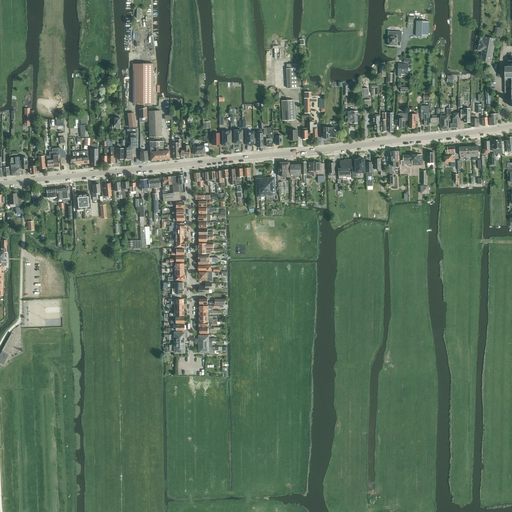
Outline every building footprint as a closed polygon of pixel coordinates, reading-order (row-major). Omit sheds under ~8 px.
[(428,36),(429,21),(417,21),(416,36),(428,36)] [(503,27),(496,26),(494,36),(501,37),(503,27)] [(402,40),(402,32),(396,31),(396,35),(388,35),(388,45),(397,45),(398,39),(402,40)] [(482,51),(481,60),(480,63),(484,63),(484,61),(490,62),(495,39),(485,37),(484,41),(480,41),(478,50),(482,51)] [(152,103),(152,63),(132,63),(132,103),(152,103)] [(408,64),(399,64),(398,64),(398,76),(400,76),(400,74),(407,74),(408,64)] [(301,87),(301,83),(301,82),(298,82),(297,68),(287,68),(288,88),(301,87)] [(278,92),(278,91),(277,90),(276,88),(275,87),(274,87),(273,87),(271,87),(270,87),(270,88),(269,90),(268,91),(269,93),(269,95),(271,96),(272,96),(273,96),(274,96),(275,96),(276,95),(277,94),(277,93),(278,92)] [(362,100),(365,100),(365,106),(371,106),(370,96),(369,96),(368,88),(362,88),(362,95),(362,100)] [(282,101),(283,120),(295,120),(294,100),(282,101)] [(429,106),(428,106),(420,106),(421,116),(424,116),(424,125),(430,125),(429,106)] [(461,110),(461,119),(464,119),(464,122),(470,122),(470,108),(464,108),(464,110),(461,110)] [(149,142),(161,141),(160,110),(148,111),(149,142)] [(349,123),(357,123),(357,111),(345,111),(345,122),(350,122),(349,123)] [(127,113),(129,128),(136,127),(134,112),(127,113)] [(396,118),(396,120),(398,120),(398,127),(404,127),(404,121),(407,121),(407,115),(405,114),(405,113),(403,113),(402,113),(401,113),(399,113),(398,113),(398,118),(396,118)] [(444,129),(447,129),(447,128),(448,128),(448,122),(452,122),(452,116),(445,116),(445,113),(441,113),(441,128),(444,128),(444,129)] [(453,113),(453,118),(452,118),(453,123),(450,123),(451,128),(458,128),(457,117),(459,117),(458,113),(453,113)] [(490,114),(487,114),(488,125),(498,124),(497,113),(490,114)] [(418,114),(409,114),(409,119),(409,127),(416,127),(416,119),(418,119),(418,114)] [(114,125),(112,125),(112,129),(120,129),(120,125),(120,118),(114,118),(114,125)] [(89,137),(88,125),(80,125),(81,137),(89,137)] [(321,133),(321,139),(324,138),(324,139),(329,138),(329,137),(334,137),(338,137),(338,133),(334,133),(334,127),(328,127),(324,127),(324,133),(321,133)] [(132,148),(137,148),(136,129),(130,129),(130,147),(124,147),(124,159),(125,159),(125,160),(127,160),(127,159),(133,159),(133,149),(132,149),(132,148)] [(242,130),(234,130),(234,144),(235,144),(236,145),(238,144),(242,143),(242,130)] [(272,131),(272,138),(275,138),(275,145),(282,144),(281,136),(277,136),(277,130),(272,131)] [(231,131),(222,132),(223,145),(223,146),(227,146),(227,145),(231,145),(231,132),(231,131)] [(259,133),(253,133),(253,142),(256,142),(256,147),(262,147),(261,131),(259,131),(259,133)] [(90,137),(90,140),(90,144),(90,150),(90,165),(97,165),(97,161),(98,160),(98,158),(97,157),(97,149),(97,144),(92,144),(92,141),(95,141),(95,137),(94,137),(90,137)] [(171,139),(173,158),(179,157),(178,147),(182,147),(181,139),(175,140),(176,142),(174,142),(174,138),(171,139)] [(501,139),(492,140),(493,151),(496,151),(496,153),(501,153),(501,139)] [(158,160),(169,159),(169,150),(165,150),(165,141),(161,141),(149,142),(149,146),(151,160),(151,162),(158,161),(158,160)] [(189,148),(188,145),(184,146),(184,148),(180,148),(180,156),(189,156),(189,148)] [(193,154),(205,153),(204,145),(193,147),(193,154)] [(448,150),(445,151),(446,155),(446,156),(444,156),(444,162),(455,161),(454,155),(454,154),(455,154),(454,146),(447,147),(448,150)] [(393,151),(391,151),(392,160),(392,161),(393,161),(394,167),(396,167),(397,167),(398,168),(399,167),(400,167),(399,151),(398,151),(397,150),(396,150),(395,150),(394,150),(394,151),(393,151)] [(412,165),(413,165),(422,164),(422,154),(404,155),(404,160),(401,160),(401,165),(404,165),(404,164),(412,163),(412,165)] [(10,167),(10,175),(20,175),(20,166),(19,166),(19,157),(9,157),(8,167),(10,167)] [(356,167),(353,167),(353,177),(356,177),(356,173),(365,172),(365,159),(364,159),(364,158),(359,158),(359,160),(356,160),(356,167)] [(374,164),(374,169),(379,169),(378,171),(381,171),(381,175),(385,175),(385,170),(382,170),(382,169),(381,169),(381,158),(375,158),(374,164)] [(343,176),(346,176),(346,177),(351,176),(351,171),(349,171),(349,168),(352,168),(351,160),(349,160),(349,159),(344,159),(344,160),(340,160),(340,166),(341,166),(341,168),(338,168),(339,179),(343,179),(343,176)] [(309,162),(309,171),(309,174),(314,174),(314,176),(314,177),(315,177),(316,177),(316,176),(317,176),(318,176),(318,181),(321,181),(321,182),(325,182),(324,163),(314,163),(314,162),(309,162)] [(286,163),(281,163),(281,177),(290,177),(290,164),(289,163),(286,163)] [(330,173),(330,176),(338,175),(337,172),(336,172),(335,163),(329,163),(329,173),(330,173)] [(200,186),(203,186),(203,181),(202,181),(202,178),(201,178),(200,173),(194,173),(195,182),(200,181),(200,186)] [(183,175),(177,175),(171,176),(173,192),(165,193),(165,194),(163,194),(162,194),(163,201),(175,200),(180,200),(180,193),(182,192),(181,184),(184,183),(183,175)] [(167,185),(168,184),(171,184),(170,176),(162,177),(162,180),(162,184),(163,190),(162,190),(163,194),(165,194),(165,193),(165,189),(164,188),(167,185)] [(257,178),(258,197),(270,196),(270,195),(276,195),(275,177),(257,178)] [(148,191),(148,188),(148,187),(147,179),(139,180),(140,188),(142,188),(142,191),(148,191)] [(118,191),(118,195),(119,195),(119,199),(123,198),(122,194),(121,190),(120,190),(119,182),(112,182),(113,190),(117,190),(117,191),(118,191)] [(102,191),(103,196),(102,196),(103,199),(105,198),(105,197),(108,197),(108,195),(111,195),(110,183),(103,183),(104,191),(102,191)] [(92,192),(93,197),(92,197),(93,201),(97,200),(96,196),(96,192),(100,192),(99,184),(93,185),(93,192),(92,192)] [(62,199),(69,198),(68,187),(61,187),(62,195),(62,199)] [(40,202),(40,201),(39,190),(31,191),(33,203),(34,206),(37,206),(37,205),(37,202),(40,202)] [(10,204),(15,204),(16,213),(22,213),(21,200),(17,200),(17,193),(9,194),(10,204)] [(89,194),(82,195),(83,209),(91,208),(89,194)] [(82,195),(75,195),(76,210),(83,209),(82,195)] [(146,244),(150,244),(149,227),(144,227),(141,227),(140,227),(141,240),(141,246),(146,246),(146,244)] [(133,248),(141,248),(141,246),(141,240),(133,240),(133,248)] [(207,272),(199,272),(199,280),(207,280),(207,281),(212,281),(212,272),(211,272),(207,272)] [(199,286),(199,293),(209,293),(209,289),(212,289),(212,283),(206,283),(206,286),(199,286)] [(177,297),(177,294),(183,294),(183,288),(175,288),(175,294),(171,294),(171,297),(177,297)] [(0,353),(0,362),(3,364),(6,359),(9,354),(18,337),(11,333),(2,351),(0,353)]
